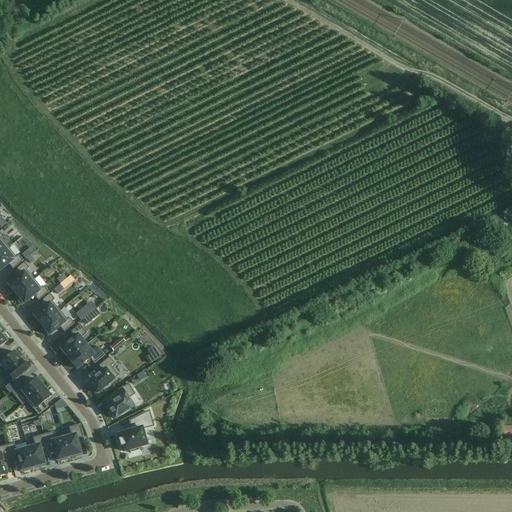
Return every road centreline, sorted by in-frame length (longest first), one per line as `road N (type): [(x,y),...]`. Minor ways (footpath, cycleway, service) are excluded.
road 1 (residential): [(0,307),(83,408),(101,451),(92,464),(0,492)]
road 2 (track): [(289,0),(511,122)]
road 3 (residential): [(298,511),(290,505),(177,511)]
